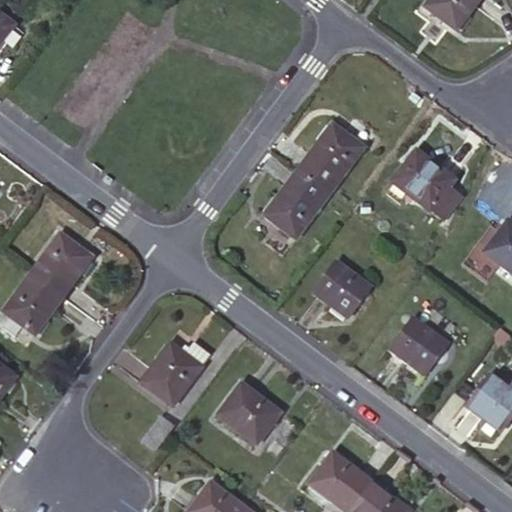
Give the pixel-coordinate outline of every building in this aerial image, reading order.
[(477,0),(428,0),(423,8),(454,32),(477,0)] [(0,42),(12,27),(0,17),(0,42)] [(329,128),(295,173),(326,196),(361,151),(329,128)] [(451,183),(412,154),(390,183),(428,212),(446,189),(451,183)] [(326,196),(295,173),(261,217),(292,241),(326,196)] [(457,197),(446,189),(428,212),(439,220),(457,197)] [(511,231),(503,224),(479,257),(511,280),(511,231)] [(58,234),(29,274),(61,296),(61,297),(90,257),(58,234)] [(367,291),(334,266),(311,297),(345,322),(367,291)] [(61,296),(29,274),(1,312),(9,317),(3,328),(14,337),(22,327),(34,335),(61,297),(61,296)] [(445,347),(409,321),(386,353),(422,379),(445,347)] [(209,356),(191,343),(182,355),(168,344),(140,382),(171,406),(209,356)] [(0,395),(14,377),(0,366),(0,395)] [(511,397),(504,392),(486,378),(462,410),(498,436),(511,416),(511,397)] [(277,414),(240,384),(217,415),(254,444),(277,414)] [(449,393),(433,413),(443,420),(459,400),(449,393)] [(171,427),(159,416),(141,441),(153,450),(171,427)] [(346,511),(369,483),(332,454),(309,484),(346,511)] [(407,511),(408,511),(369,483),(346,511),(407,511)] [(244,511),(208,484),(187,511),(244,511)]
